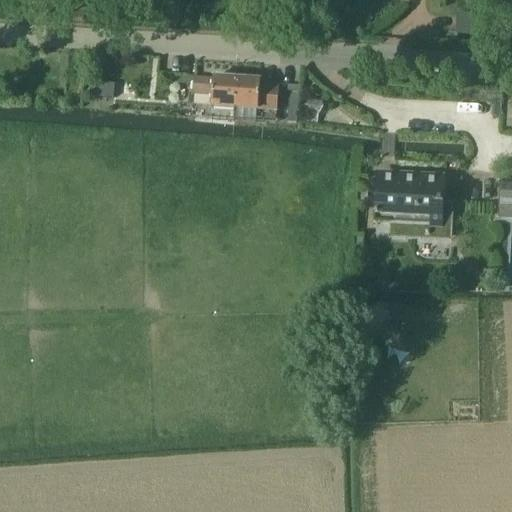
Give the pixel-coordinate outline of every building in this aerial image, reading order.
[(233,122),(236,81),(226,80),(226,78),(215,77),(215,79),(212,79),(212,81),(193,79),(192,98),(211,99),(210,110),(210,120),(233,122)] [(246,79),(246,81),(236,81),(233,122),(256,123),(257,113),(275,114),(277,89),(259,88),(259,82),(256,82),(256,80),(246,79)] [(113,86),(89,84),(88,99),(112,100),(113,86)] [(443,206),(444,181),(379,177),(376,223),(387,224),(386,240),(450,244),(452,206),(443,206)] [(511,186),(499,186),(498,210),(511,210),(511,186)]
